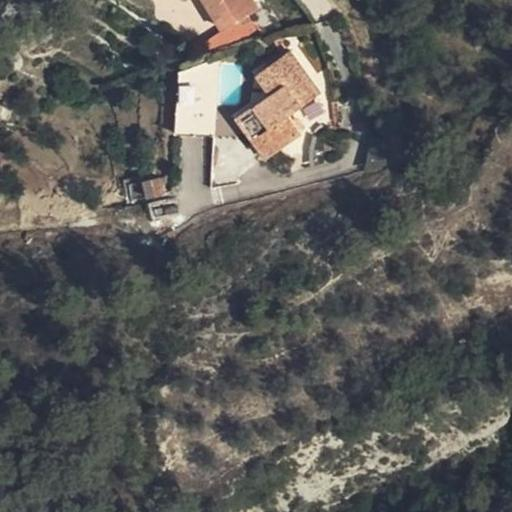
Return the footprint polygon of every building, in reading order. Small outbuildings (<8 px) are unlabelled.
[(210,0),(226,21),(246,4),(260,24),(287,19),(268,0),(210,0)] [(246,4),(226,21),(235,33),(260,24),(246,4)] [(290,110),(318,87),(317,80),(291,42),(259,66),(270,84),(239,108),(269,154),(303,129),(290,110)] [(216,122),(220,46),(186,59),(183,120),(216,122)] [(370,130),(353,169),(388,161),(384,129),(374,130),(370,130)] [(141,188),(158,188),(157,167),(140,167),(141,188)]
